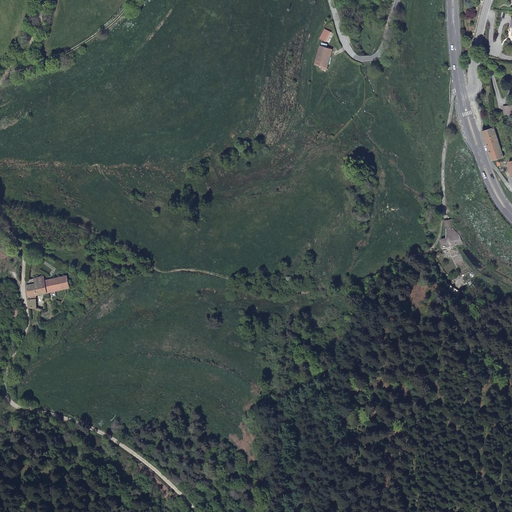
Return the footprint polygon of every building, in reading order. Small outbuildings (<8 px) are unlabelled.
[(327,41),(332,32),(326,28),(321,38),(327,41)] [(327,70),(333,50),(321,46),(315,64),(322,66),(322,68),(327,70)] [(483,132),(492,160),(504,158),(494,130),(495,130),(495,128),(483,132)] [(451,221),(444,221),(445,231),(446,231),(446,240),(440,242),(442,249),(463,244),(459,236),(453,230),(451,221)] [(43,277),(27,281),(29,307),(36,309),(35,294),(70,287),(68,276),(44,281),(43,277)]
